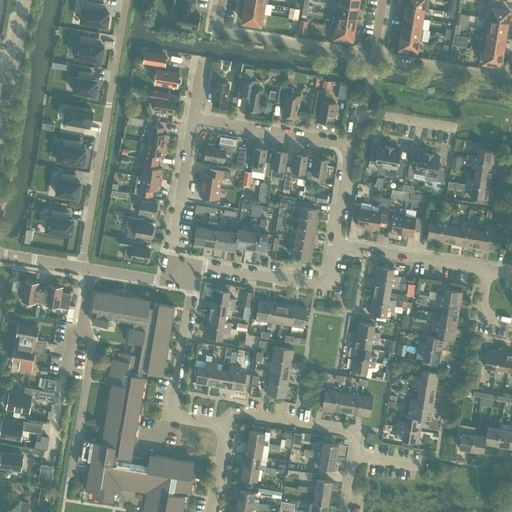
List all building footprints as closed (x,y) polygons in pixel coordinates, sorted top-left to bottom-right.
[(182,0),(181,10),(179,10),(176,25),(197,29),(200,13),(194,12),(196,0),(194,0),(182,0)] [(268,4),(247,0),(246,0),(245,11),(263,14),(265,3),(268,4)] [(428,9),(429,0),(408,0),(407,5),(424,8),(428,9)] [(84,7),(81,22),(107,26),(109,16),(108,16),(109,11),(108,11),(104,10),(105,3),(87,1),(86,7),(84,7)] [(499,8),(500,3),(488,1),(487,7),(489,7),(487,19),(491,19),(508,22),(510,10),(499,8)] [(339,14),(339,15),(356,18),(358,7),(341,5),(339,14)] [(422,19),(424,8),(407,5),(405,16),(422,19)] [(293,19),(298,19),(300,9),(295,8),(290,7),(288,18),(293,19)] [(263,14),(245,11),(243,22),(261,25),(263,14)] [(354,29),(356,18),(339,15),(334,14),(332,25),(334,25),(354,29)] [(469,26),(471,16),(458,14),(456,24),(469,26)] [(421,29),(422,19),(405,16),(404,26),(421,29)] [(506,33),(508,22),(491,19),(489,30),(506,33)] [(352,40),(354,29),(334,25),(332,37),(352,40)] [(424,30),(421,29),(404,26),(402,37),(419,40),(422,41),(424,30)] [(504,43),(506,33),(489,30),(487,40),(504,43)] [(78,42),(75,56),(89,59),(89,61),(97,62),(97,60),(102,61),(102,59),(103,59),(103,58),(102,58),(103,53),(104,53),(104,52),(103,52),(103,50),(104,46),(99,45),(98,45),(99,38),(82,35),(80,42),(78,42)] [(459,36),(454,35),(453,39),(452,45),(465,47),(467,37),(459,36)] [(417,51),(419,40),(402,37),(400,48),(417,51)] [(503,54),(504,43),(487,40),(485,51),(503,54)] [(485,51),(482,50),(480,62),(501,65),(503,54),(485,51)] [(163,70),(164,65),(165,66),(167,55),(146,52),(144,62),(152,63),(151,68),(153,71),(157,72),(155,83),(178,87),(178,84),(179,83),(180,83),(181,82),(181,81),(181,80),(181,79),(181,78),(181,77),(180,77),(179,76),(180,73),(163,70)] [(223,83),(225,74),(220,73),(222,63),(213,61),(209,85),(216,86),(213,104),(226,106),(230,84),(223,83)] [(252,78),(253,69),(246,68),(245,77),(252,78)] [(77,75),(74,90),(96,94),(98,84),(97,84),(98,79),(93,78),(94,71),(80,69),(79,76),(77,75)] [(260,112),(264,90),(257,88),(258,82),(245,79),(242,95),(249,96),(247,110),(260,112)] [(298,118),(301,96),(292,94),(294,87),(281,85),(278,100),(285,101),(283,115),(298,118)] [(151,91),(150,97),(156,99),(155,110),(174,113),(176,101),(168,100),(169,94),(159,92),(151,91)] [(322,102),(322,101),(324,92),(317,91),(315,108),(320,109),(318,122),(334,124),(337,104),(322,102)] [(67,107),(64,122),(67,122),(66,129),(84,132),(85,125),(89,126),(90,121),(92,121),(93,111),(67,107)] [(129,116),(128,123),(142,125),(144,119),(129,116)] [(148,142),(168,145),(169,139),(167,139),(168,134),(163,134),(164,127),(146,124),(145,130),(150,131),(148,142)] [(61,145),(58,160),(70,162),(69,164),(78,165),(78,163),(84,164),(86,155),(85,154),(86,149),(81,148),(82,142),(64,138),(63,145),(61,145)] [(207,147),(205,159),(224,162),(226,150),(237,152),(238,146),(238,141),(221,138),(220,143),(219,149),(207,147)] [(167,152),(168,145),(148,142),(146,153),(142,152),(141,158),(159,162),(160,155),(164,156),(165,152),(167,152)] [(385,148),(379,147),(377,158),(371,157),(369,169),(378,171),(378,173),(385,174),(390,147),(385,146),(385,148)] [(395,148),(390,147),(385,174),(396,176),(397,174),(402,175),(405,163),(399,162),(401,150),(395,149),(395,148)] [(263,172),(267,150),(255,148),(251,170),(263,172)] [(494,163),(496,151),(479,148),(477,155),(471,154),(470,159),(494,163)] [(266,171),(264,183),(270,184),(271,175),(283,177),(287,153),(275,151),(273,162),(272,169),(266,168),(266,171)] [(426,174),(430,154),(425,153),(425,154),(419,153),(417,165),(410,164),(408,177),(414,178),(415,172),(426,174)] [(284,191),(283,193),(289,194),(290,192),(292,177),(304,179),(305,173),(308,156),(296,154),(294,167),(293,173),(287,172),(286,174),(284,191)] [(438,169),(440,157),(434,156),(435,155),(430,154),(426,174),(437,176),(436,181),(442,182),(444,170),(438,169)] [(158,167),(159,162),(141,158),(140,164),(144,165),(142,176),(162,179),(163,173),(162,173),(162,168),(158,167)] [(308,172),(306,181),(324,184),(328,160),(316,158),(314,173),(308,172)] [(492,175),(494,163),(470,159),(469,165),(476,167),(475,172),(492,175)] [(226,178),(227,171),(210,169),(209,175),(204,174),(204,178),(202,178),(200,191),(201,192),(201,196),(206,197),(205,203),(218,205),(222,177),(226,178)] [(250,186),(252,172),(246,171),(244,185),(250,186)] [(490,187),(492,175),(475,172),(473,179),(467,178),(466,183),(490,187)] [(59,179),(57,194),(79,198),(79,196),(80,196),(80,195),(79,195),(80,190),(81,190),(81,189),(80,189),(81,183),(75,182),(76,175),(63,173),(61,180),(59,179)] [(161,186),(162,179),(142,176),(138,175),(135,192),(153,196),(154,189),(159,190),(160,186),(161,186)] [(113,183),(112,189),(132,192),(133,186),(113,183)] [(259,201),(267,203),(270,184),(262,183),(259,201)] [(488,199),(490,187),(466,183),(465,189),(471,190),(470,197),(488,199)] [(128,192),(127,198),(141,200),(142,194),(128,192)] [(328,196),(318,194),(317,201),(327,203),(328,196)] [(386,226),(389,209),(391,199),(382,197),(379,211),(371,210),(368,230),(374,231),(375,229),(379,230),(380,225),(386,226)] [(282,198),(280,207),(285,208),(287,208),(288,199),(282,198)] [(130,200),(128,210),(137,212),(139,202),(130,200)] [(156,215),(158,203),(141,200),(139,212),(156,215)] [(316,208),(317,203),(298,200),(298,206),(301,207),(300,216),(318,219),(320,209),(316,208)] [(371,210),(361,208),(361,204),(355,203),(352,220),(358,221),(357,226),(361,227),(361,228),(368,230),(371,210)] [(402,235),(405,215),(395,214),(395,210),(389,209),(386,226),(392,227),(391,232),(395,232),(395,234),(402,235)] [(49,216),(46,231),(48,231),(48,233),(56,235),(57,233),(72,235),(74,225),(73,225),(74,220),(69,219),(70,213),(52,210),(51,216),(49,216)] [(248,212),(247,216),(270,220),(270,215),(248,212)] [(218,223),(219,217),(199,213),(197,219),(218,223)] [(422,218),(405,215),(402,235),(409,236),(409,235),(413,235),(414,230),(420,231),(422,218)] [(154,226),(143,224),(144,219),(128,216),(126,227),(129,227),(127,237),(136,238),(137,236),(152,238),(154,226)] [(317,229),(318,219),(300,216),(298,226),(317,229)] [(439,241),(443,217),(438,216),(437,223),(430,222),(427,239),(439,241)] [(449,218),(443,217),(439,241),(451,243),(454,226),(448,225),(449,218)] [(269,235),(265,234),(267,220),(261,219),(260,224),(255,251),(266,253),(266,249),(268,242),(269,235)] [(463,245),(467,221),(461,220),(460,227),(454,226),(451,243),(463,245)] [(473,222),(467,221),(463,245),(475,247),(478,230),(472,229),(473,222)] [(255,251),(260,224),(254,223),(253,228),(254,228),(254,232),(248,231),(245,249),(255,251)] [(491,225),(485,224),(484,231),(478,230),(475,247),(487,249),(491,225)] [(499,251),(502,234),(495,233),(497,226),(491,225),(487,249),(499,251)] [(204,247),(207,228),(197,226),(194,245),(204,247)] [(315,240),(317,229),(298,226),(296,236),(315,240)] [(214,248),(218,230),(207,228),(204,247),(214,248)] [(30,244),(31,238),(32,230),(26,229),(25,237),(24,243),(30,244)] [(245,249),(248,231),(238,229),(237,233),(235,248),(236,248),(245,249)] [(225,250),(228,231),(218,230),(214,248),(225,250)] [(237,233),(228,231),(225,250),(235,252),(236,248),(235,248),(237,233)] [(313,250),(315,240),(296,236),(294,247),(313,250)] [(120,238),(119,244),(123,245),(127,245),(126,249),(125,257),(129,258),(148,261),(150,249),(142,248),(133,246),(131,246),(132,240),(120,238)] [(311,260),(313,250),(294,247),(293,257),(311,260)] [(399,280),(400,276),(392,275),(393,268),(377,265),(375,278),(399,281),(399,280)] [(398,288),(399,281),(375,278),(373,289),(390,292),(391,286),(398,288)] [(41,303),(44,287),(38,286),(38,283),(27,281),(23,300),(35,302),(41,303)] [(61,292),(62,287),(50,285),(50,288),(44,287),(41,303),(47,304),(69,308),(71,294),(61,292)] [(234,304),(235,299),(228,297),(229,291),(222,290),(213,288),(211,300),(234,304)] [(460,304),(462,291),(445,288),(444,295),(437,294),(436,300),(460,304)] [(146,356),(143,371),(163,374),(175,306),(151,301),(151,299),(96,289),(93,310),(95,311),(93,322),(108,325),(110,317),(132,321),(129,340),(135,341),(133,352),(139,352),(138,355),(146,356)] [(389,298),(390,292),(373,289),(371,301),(395,305),(396,299),(389,298)] [(419,297),(429,298),(430,292),(420,290),(419,297)] [(250,306),(252,296),(252,292),(244,291),(242,305),(250,306)] [(233,310),(234,304),(211,300),(209,312),(225,315),(226,309),(233,310)] [(268,321),(271,302),(259,300),(256,319),(268,321)] [(458,316),(460,304),(436,300),(435,305),(442,306),(441,313),(458,316)] [(394,310),(395,305),(371,301),(369,313),(386,316),(387,309),(394,310)] [(280,323),(283,304),(271,302),(268,321),(280,323)] [(292,325),(295,306),(283,304),(280,323),(292,325)] [(304,327),(307,308),(295,306),(292,325),(304,327)] [(224,321),(225,315),(209,312),(207,324),(230,328),(231,322),(224,321)] [(456,328),(458,316),(441,313),(440,319),(433,318),(432,324),(456,328)] [(247,331),(248,324),(238,322),(237,329),(247,331)] [(379,338),(380,332),(374,331),(375,325),(358,322),(356,334),(379,338)] [(18,336),(17,342),(36,345),(37,338),(39,327),(19,324),(17,336),(18,336)] [(229,333),(230,328),(207,324),(205,336),(221,339),(223,332),(229,333)] [(454,340),(456,328),(432,324),(431,329),(438,330),(437,336),(437,337),(444,338),(454,340)] [(378,343),(379,338),(356,334),(354,346),(371,348),(372,342),(378,343)] [(437,337),(437,336),(427,335),(426,342),(419,341),(418,346),(442,350),(444,338),(437,337)] [(13,359),(12,368),(21,369),(32,371),(35,352),(36,345),(17,342),(16,348),(15,348),(13,359)] [(248,342),(246,356),(255,358),(258,344),(248,342)] [(292,361),(294,349),(274,346),(272,358),(292,361)] [(370,354),(371,348),(354,346),(352,357),(375,361),(376,355),(370,354)] [(440,361),(442,350),(418,346),(417,351),(424,352),(423,359),(438,361),(440,361)] [(500,351),(499,351),(488,349),(485,366),(491,367),(490,374),(496,375),(500,351)] [(511,353),(500,351),(496,375),(501,376),(502,369),(509,371),(511,353)] [(146,356),(138,355),(122,352),(120,360),(113,358),(108,383),(112,383),(102,443),(84,439),(81,455),(79,455),(78,463),(90,466),(86,489),(94,490),(93,498),(113,502),(115,489),(122,490),(123,485),(147,490),(174,493),(175,490),(191,493),(194,478),(192,477),(195,461),(150,453),(149,460),(132,457),(146,377),(143,376),(143,371),(146,356)] [(374,366),(375,361),(352,357),(350,369),(357,370),(356,375),(367,377),(368,372),(367,372),(368,365),(374,366)] [(290,373),(292,361),(272,358),(270,370),(290,373)] [(423,359),(422,364),(437,367),(438,361),(423,359)] [(211,361),(206,360),(205,367),(198,366),(195,382),(208,384),(211,361)] [(222,370),(216,369),(217,362),(211,361),(208,384),(219,386),(222,370)] [(235,365),(234,365),(229,364),(228,371),(222,370),(219,386),(231,388),(235,365)] [(243,390),(246,374),(239,373),(240,366),(235,365),(231,388),(243,390)] [(288,385),(290,373),(270,370),(268,382),(288,385)] [(436,384),(438,372),(422,370),(421,376),(415,375),(414,380),(436,384)] [(481,376),(475,375),(475,374),(472,387),(479,388),(481,376)] [(46,378),(44,387),(56,389),(57,380),(46,378)] [(434,396),(436,384),(414,380),(413,386),(420,387),(419,393),(434,396)] [(286,397),(288,385),(268,382),(266,394),(286,397)] [(11,392),(10,396),(9,396),(7,397),(6,402),(7,404),(9,404),(8,408),(30,412),(33,397),(54,400),(55,392),(27,387),(26,394),(11,392)] [(334,410),(337,391),(325,389),(322,408),(334,410)] [(346,412),(349,393),(337,391),(334,410),(346,412)] [(358,414),(361,395),(349,393),(346,412),(358,414)] [(432,408),(434,396),(419,393),(418,400),(411,398),(410,404),(432,408)] [(370,416),(373,397),(361,395),(358,414),(370,416)] [(55,402),(41,398),(38,410),(52,413),(55,402)] [(473,406),(482,408),(481,413),(493,416),(496,403),(475,398),(473,406)] [(409,410),(408,415),(415,417),(422,418),(422,419),(430,421),(432,408),(410,404),(409,410)] [(415,417),(408,415),(406,415),(405,422),(398,421),(397,426),(420,430),(422,419),(422,418),(415,417)] [(0,425),(0,431),(1,431),(0,436),(21,440),(23,430),(24,424),(3,420),(2,425),(1,425),(0,425)] [(24,424),(23,430),(42,433),(43,424),(24,421),(24,424)] [(418,442),(420,430),(397,426),(396,432),(403,433),(402,440),(418,442)] [(497,445),(500,428),(488,426),(486,436),(487,436),(486,443),(497,445)] [(509,447),(511,430),(500,428),(497,445),(509,447)] [(250,430),(248,442),(263,444),(263,445),(268,446),(269,443),(269,440),(264,439),(265,432),(250,430)] [(472,450),(474,434),(462,432),(460,448),(472,450)] [(375,442),(377,435),(377,434),(368,433),(367,440),(375,442)] [(487,436),(486,436),(474,434),(472,450),(484,452),(486,443),(487,436)] [(292,447),(293,438),(287,437),(285,446),(292,447)] [(261,456),(263,445),(263,444),(248,442),(246,454),(261,456)] [(339,445),(323,442),(322,449),(317,448),(317,450),(316,453),(337,457),(339,445)] [(376,455),(378,442),(370,442),(369,455),(376,455)] [(24,455),(3,451),(2,456),(1,456),(0,456),(0,461),(1,462),(0,467),(21,470),(24,455)] [(337,457),(316,453),(316,456),(314,465),(335,469),(337,457)] [(246,454),(244,466),(259,468),(259,469),(264,470),(265,466),(265,464),(260,463),(261,456),(246,454)] [(277,468),(277,471),(284,472),(286,461),(280,459),(278,468),(277,468)] [(51,467),(42,465),(39,482),(48,483),(51,467)] [(257,480),(259,469),(259,468),(244,466),(242,478),(257,480)] [(301,471),(300,477),(314,479),(315,472),(301,471)] [(316,485),(315,490),(331,493),(333,481),(317,478),(316,485)] [(39,504),(49,505),(51,489),(42,487),(40,499),(35,498),(33,504),(39,505),(39,504)] [(274,491),(263,488),(259,488),(258,494),(273,497),(274,491)] [(240,489),(238,501),(253,504),(258,505),(259,503),(259,501),(254,500),(255,492),(240,489)] [(182,511),(186,495),(174,493),(147,490),(143,511),(182,511)] [(329,505),(331,493),(315,490),(315,491),(313,502),(329,505)] [(0,503),(0,511),(18,511),(19,511),(28,511),(30,502),(21,501),(21,500),(15,499),(15,496),(6,494),(6,497),(1,496),(0,504),(0,503)] [(238,501),(235,511),(251,511),(252,508),(256,509),(258,508),(258,505),(253,504),(238,501)] [(327,511),(329,505),(313,502),(311,511),(327,511)]
